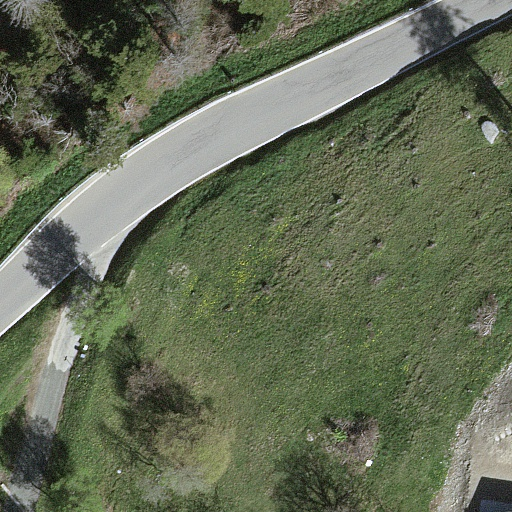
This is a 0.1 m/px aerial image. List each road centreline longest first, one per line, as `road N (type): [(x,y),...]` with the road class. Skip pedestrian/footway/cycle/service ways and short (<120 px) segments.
road 1 (tertiary): [(0,302),(71,237),(207,138),(489,0)]
road 2 (track): [(80,230),(92,254),(82,324),(21,511)]
